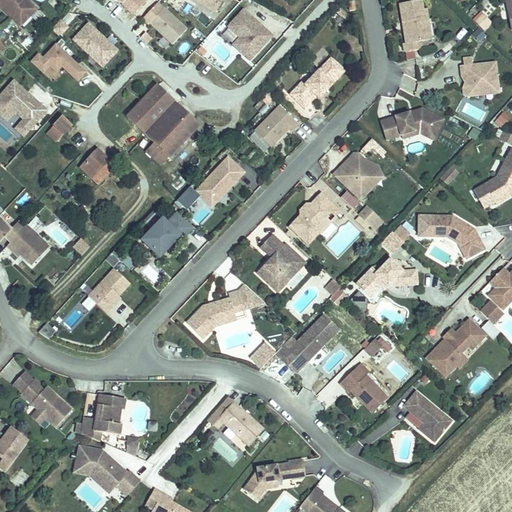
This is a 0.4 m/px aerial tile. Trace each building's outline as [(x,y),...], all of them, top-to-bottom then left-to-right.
[(34,0),(7,0),(11,3),(13,0),(21,7),(19,10),(27,17),(38,4),(34,0)] [(21,7),(13,0),(11,3),(19,10),(21,7)] [(188,0),(216,15),(222,0),(188,0)] [(422,5),(421,0),(398,0),(402,19),(406,19),(409,39),(405,39),(403,40),(404,48),(420,46),(419,38),(427,36),(422,5)] [(511,0),(503,0),(502,0),(508,29),(511,28),(511,0)] [(422,5),(427,36),(431,36),(426,5),(422,5)] [(185,28),(162,6),(149,21),(171,42),(185,28)] [(38,21),(44,14),(38,9),(32,16),(38,21)] [(243,9),(227,26),(237,36),(230,44),(251,63),(274,37),(243,9)] [(477,16),(471,22),(476,27),(478,29),(484,23),(477,16)] [(61,20),(53,28),(61,36),(69,28),(61,20)] [(89,22),(72,39),(102,69),(119,52),(89,22)] [(475,28),(471,35),(481,41),(485,34),(475,28)] [(0,45),(2,44),(5,47),(11,40),(0,30),(0,45)] [(145,31),(140,36),(146,43),(152,38),(145,31)] [(37,54),(30,61),(52,81),(62,70),(77,83),(86,73),(56,45),(43,59),(37,54)] [(414,51),(404,52),(404,60),(415,59),(414,51)] [(288,91),(303,105),(315,93),(317,95),(324,88),(331,81),(328,78),(341,65),(329,54),(303,81),(300,78),(288,91)] [(496,82),(493,59),(470,61),(462,62),(458,62),(459,72),(463,71),(464,79),(466,79),(467,84),(464,87),(465,92),(480,91),(482,88),(482,85),(489,84),(488,83),(496,82)] [(343,68),(341,65),(328,78),(331,81),(343,68)] [(399,88),(415,92),(418,79),(402,75),(399,88)] [(42,97),(18,76),(0,95),(0,105),(11,116),(20,107),(29,114),(37,122),(51,106),(46,102),(45,104),(40,99),(42,97)] [(127,114),(143,129),(173,97),(157,82),(127,114)] [(482,88),(480,91),(497,89),(496,82),(488,83),(489,84),(482,85),(482,88)] [(326,90),(324,88),(317,95),(319,97),(326,90)] [(483,96),(471,96),(471,102),(463,102),(463,118),(483,118),(483,96)] [(197,120),(175,99),(145,131),(153,138),(168,152),(197,120)] [(295,120),(276,102),(251,128),(268,143),(287,124),(289,127),(295,120)] [(408,111),(379,120),(384,138),(399,134),(413,129),(418,132),(431,138),(442,118),(420,107),(412,110),(413,113),(409,114),(408,111)] [(63,113),(55,123),(64,131),(73,122),(63,113)] [(37,122),(29,114),(20,124),(28,131),(37,122)] [(64,131),(55,123),(49,129),(59,137),(64,131)] [(466,135),(474,140),(479,131),(471,126),(466,135)] [(413,129),(399,134),(400,137),(418,132),(413,129)] [(511,143),(511,134),(498,130),(495,138),(511,143)] [(168,152),(153,138),(145,147),(160,161),(168,152)] [(116,162),(98,145),(82,163),(100,179),(116,162)] [(347,163),(343,159),(332,170),(359,196),(373,182),(369,178),(375,172),(362,160),(365,157),(357,149),(352,154),(352,157),(347,163)] [(352,154),(357,149),(352,149),(343,159),(347,163),(352,157),(352,154)] [(230,182),(242,168),(226,153),(194,187),(198,192),(210,191),(216,197),(225,186),(224,185),(228,180),(230,182)] [(369,178),(373,182),(381,173),(375,162),(365,157),(362,160),(375,172),(369,178)] [(492,202),(510,192),(511,189),(508,188),(510,185),(511,185),(511,160),(510,165),(506,162),(497,178),(493,180),(491,176),(469,188),(480,206),(490,200),(492,202)] [(506,162),(501,160),(491,176),(493,180),(497,178),(506,162)] [(450,165),(440,179),(447,185),(458,172),(450,165)] [(186,210),(200,197),(191,187),(177,200),(186,210)] [(338,207),(320,189),(310,200),(304,200),(298,206),(298,211),(288,223),(307,240),(318,228),(317,227),(327,216),(325,213),(330,208),(333,212),(338,207)] [(216,197),(210,191),(198,192),(210,203),(216,197)] [(366,204),(357,212),(368,223),(376,214),(366,204)] [(181,234),(192,222),(176,207),(165,218),(161,214),(140,235),(158,252),(168,241),(167,239),(170,236),(171,238),(178,231),(181,234)] [(335,213),(333,212),(330,208),(325,213),(327,216),(317,227),(318,228),(319,230),(335,213)] [(15,225),(2,213),(0,215),(0,237),(2,240),(10,232),(12,229),(18,235),(29,223),(22,217),(15,225)] [(463,257),(481,247),(471,228),(456,219),(455,221),(450,218),(450,215),(427,214),(426,235),(444,235),(456,242),(463,257)] [(42,230),(31,221),(29,223),(39,233),(42,230)] [(402,237),(408,230),(399,222),(392,229),(402,237)] [(54,242),(42,230),(39,233),(29,223),(18,235),(16,237),(12,241),(24,252),(26,250),(28,248),(31,251),(29,253),(37,260),(54,242)] [(277,287),(304,258),(284,240),(282,241),(271,231),(260,244),(271,254),(257,269),(277,287)] [(94,243),(86,236),(78,244),(87,252),(94,243)] [(138,259),(127,249),(121,256),(132,266),(138,259)] [(394,250),(389,257),(399,265),(405,258),(394,250)] [(370,265),(354,282),(368,295),(379,284),(382,281),(385,284),(400,269),(388,257),(375,270),(370,265)] [(114,265),(93,288),(98,292),(93,298),(107,310),(112,304),(110,302),(119,292),(130,280),(114,265)] [(511,271),(509,274),(500,266),(487,280),(495,288),(488,295),(500,306),(511,296),(511,294),(511,271)] [(414,268),(404,269),(405,283),(415,282),(414,268)] [(404,269),(400,269),(385,284),(405,283),(404,269)] [(336,286),(339,282),(331,275),(324,282),(332,290),(336,286)] [(235,308),(245,305),(257,292),(245,280),(239,286),(228,289),(229,294),(203,302),(187,319),(204,335),(216,322),(217,317),(236,312),(235,308)] [(98,292),(93,288),(88,294),(93,298),(98,292)] [(338,305),(346,297),(339,290),(331,298),(338,305)] [(121,295),(119,292),(110,302),(112,304),(121,295)] [(324,339),(340,324),(325,310),(289,346),(299,356),(306,349),(307,348),(310,350),(322,337),(324,339)] [(469,347),(483,333),(467,317),(453,332),(448,336),(446,334),(443,337),(435,345),(437,347),(426,358),(443,374),(454,362),(450,359),(458,351),(466,344),(469,347)] [(488,321),(481,328),(491,339),(498,333),(488,321)] [(49,339),(56,330),(45,322),(38,332),(49,339)] [(448,336),(453,332),(448,327),(441,335),(443,337),(446,334),(448,336)] [(264,337),(248,352),(253,357),(268,341),(264,337)] [(310,354),(324,339),(322,337),(310,350),(307,348),(306,349),(310,354)] [(379,344),(372,337),(365,344),(372,351),(379,344)] [(253,357),(259,363),(274,348),(268,341),(253,357)] [(437,347),(435,345),(424,356),(426,358),(437,347)] [(464,357),(458,351),(450,359),(454,362),(456,365),(464,357)] [(278,361),(273,366),(279,374),(285,370),(278,361)] [(361,375),(366,370),(357,361),(352,366),(361,375)] [(352,385),(374,406),(388,392),(366,370),(361,375),(352,366),(341,377),(350,387),(352,385)] [(22,391),(35,377),(26,370),(14,383),(22,391)] [(40,380),(35,376),(35,377),(22,391),(22,392),(38,407),(47,414),(58,424),(73,406),(51,387),(44,387),(40,383),(40,380)] [(417,385),(405,400),(425,417),(421,423),(436,435),(453,414),(417,385)] [(83,414),(80,430),(99,438),(101,430),(119,433),(121,422),(118,422),(120,407),(123,407),(125,396),(99,392),(97,404),(100,405),(99,409),(96,409),(95,416),(83,414)] [(251,442),(265,425),(234,397),(214,419),(220,425),(225,419),(251,442)] [(38,407),(32,414),(41,421),(47,414),(38,407)] [(0,455),(4,451),(10,455),(25,435),(9,423),(1,433),(2,435),(1,437),(0,437),(0,455)] [(138,437),(128,436),(127,444),(137,445),(138,437)] [(107,457),(103,453),(104,451),(102,449),(79,444),(73,466),(92,470),(92,471),(94,468),(113,486),(115,484),(126,494),(139,479),(128,469),(126,471),(109,455),(107,457)] [(4,451),(0,455),(0,464),(2,466),(10,455),(4,451)] [(303,454),(290,456),(291,458),(266,462),(267,467),(260,468),(256,469),(244,485),(258,495),(265,485),(266,484),(269,483),(268,476),(277,475),(306,470),(303,454)] [(113,486),(94,468),(92,471),(92,470),(73,466),(73,470),(88,474),(108,492),(113,486)] [(277,475),(268,476),(269,483),(278,482),(277,475)] [(325,487),(317,481),(301,500),(316,511),(353,511),(340,502),(338,505),(321,492),(323,489),(325,487)] [(193,511),(195,510),(174,498),(163,492),(164,490),(156,485),(147,501),(154,506),(153,508),(160,511),(193,511)] [(267,486),(265,485),(258,495),(260,496),(267,486)] [(323,489),(321,492),(338,505),(340,502),(323,489)]
